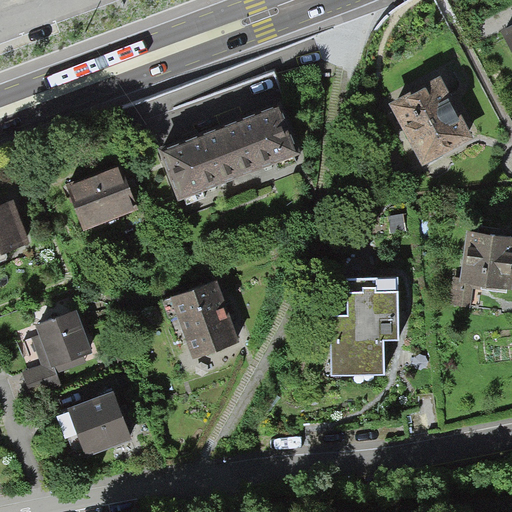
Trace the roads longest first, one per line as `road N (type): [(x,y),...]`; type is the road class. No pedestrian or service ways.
road 1 (residential): [(221,443),(307,284),(354,46),(346,0)]
road 2 (residential): [(49,511),(511,437)]
road 3 (secondary): [(0,116),(306,0)]
road 4 (track): [(233,478),(296,505),(511,510)]
